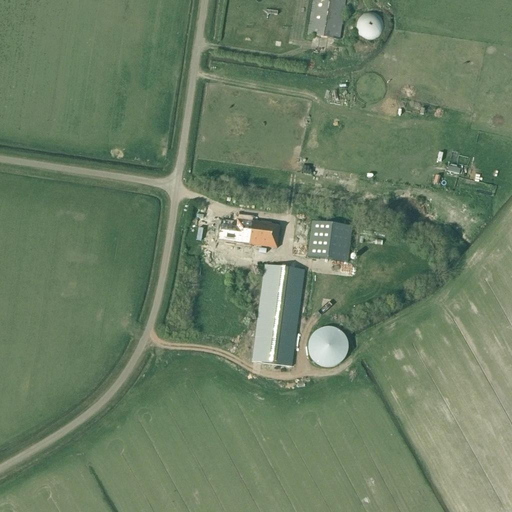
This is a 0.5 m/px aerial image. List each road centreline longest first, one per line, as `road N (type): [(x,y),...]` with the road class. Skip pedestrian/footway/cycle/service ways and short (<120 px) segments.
road 1 (unclassified): [(0,465),(84,417),(116,382),(144,332),(173,186)]
road 2 (unclassified): [(173,186),(202,0)]
road 3 (unclassified): [(173,186),(0,158)]
